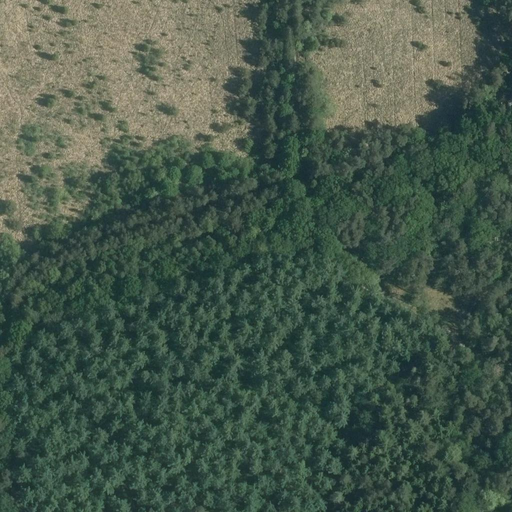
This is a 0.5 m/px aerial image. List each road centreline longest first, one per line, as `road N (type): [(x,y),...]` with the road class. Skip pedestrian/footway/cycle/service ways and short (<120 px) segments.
road 1 (track): [(301,180),(28,269),(15,285),(8,324),(7,511)]
road 2 (track): [(511,377),(465,353),(420,314),(330,269),(318,254),(301,180),(288,0)]
road 3 (track): [(322,511),(365,399),(383,379),(438,352),(511,268)]
